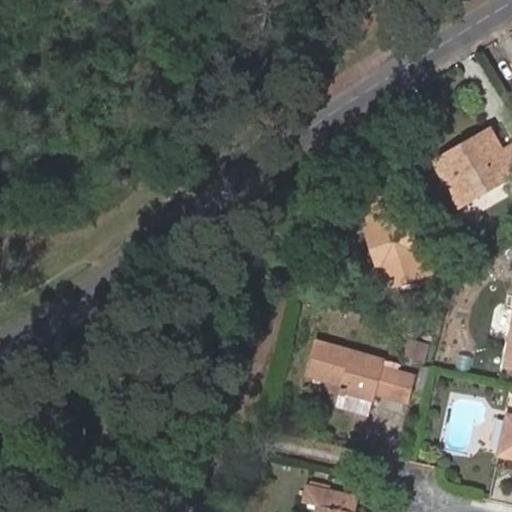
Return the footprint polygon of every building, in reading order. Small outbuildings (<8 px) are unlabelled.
[(489,131),(451,154),(454,161),(493,137),(489,131)] [(454,161),(451,154),(434,164),(458,205),(511,173),(511,148),(503,153),(493,137),(454,161)] [(384,187),(378,157),(362,160),(369,190),(384,187)] [(369,217),(402,207),(397,194),(365,204),(369,217)] [(381,268),(378,269),(385,290),(429,277),(411,218),(406,220),(402,207),(369,217),(373,229),(366,232),(376,262),(379,261),(381,268)] [(406,402),(413,375),(381,367),(383,360),(316,343),(306,377),(329,382),(330,377),(341,380),(339,385),(337,395),(344,397),(345,394),(371,400),(373,393),(406,402)] [(369,409),(371,400),(345,394),(344,397),(337,395),(335,400),(369,409)] [(511,417),(508,417),(499,456),(511,458),(511,417)] [(319,505),(317,511),(352,511),(355,499),(307,488),(304,501),(319,505)]
